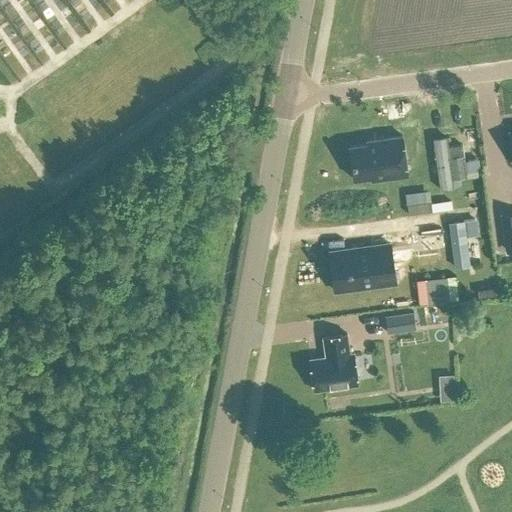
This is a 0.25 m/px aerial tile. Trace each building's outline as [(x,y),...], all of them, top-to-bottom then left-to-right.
[(349,145),(353,179),(371,176),(372,179),(407,174),(402,135),(366,140),(367,143),(349,145)] [(452,135),(433,138),(440,187),(457,184),(456,177),(473,175),(470,158),(455,160),(452,135)] [(511,213),(502,215),(507,250),(511,248),(511,213)] [(473,236),(482,235),(482,218),(453,219),(456,265),(474,264),(473,236)] [(321,252),(326,291),(387,283),(382,244),(321,252)] [(425,282),(427,302),(447,300),(444,280),(425,282)] [(415,327),(413,312),(385,315),(387,331),(415,327)] [(357,384),(353,352),(349,353),(346,333),(323,336),(325,356),(310,358),(314,390),(357,384)]
